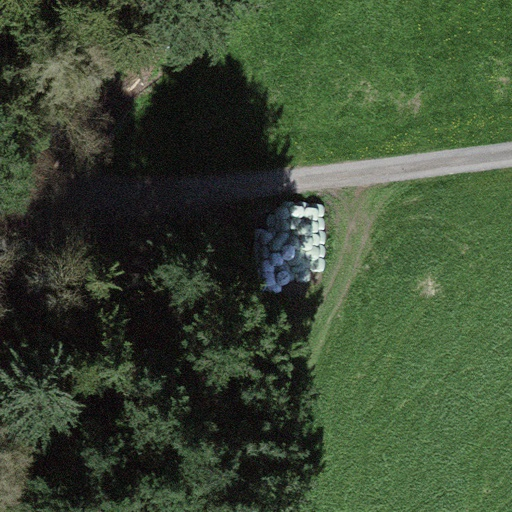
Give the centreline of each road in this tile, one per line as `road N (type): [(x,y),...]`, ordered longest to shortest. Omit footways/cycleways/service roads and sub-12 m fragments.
road 1 (unclassified): [(194,174),(511,138)]
road 2 (track): [(194,174),(33,197),(0,210)]
